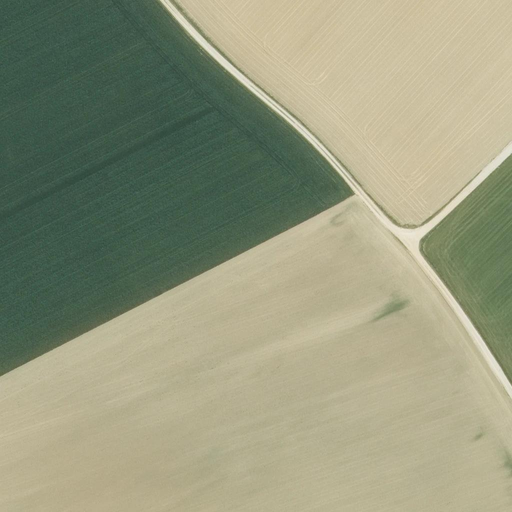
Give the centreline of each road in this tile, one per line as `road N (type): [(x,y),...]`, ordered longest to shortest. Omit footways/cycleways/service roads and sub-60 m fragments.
road 1 (track): [(408,240),(161,0)]
road 2 (track): [(408,240),(511,394)]
road 3 (track): [(511,147),(408,240)]
